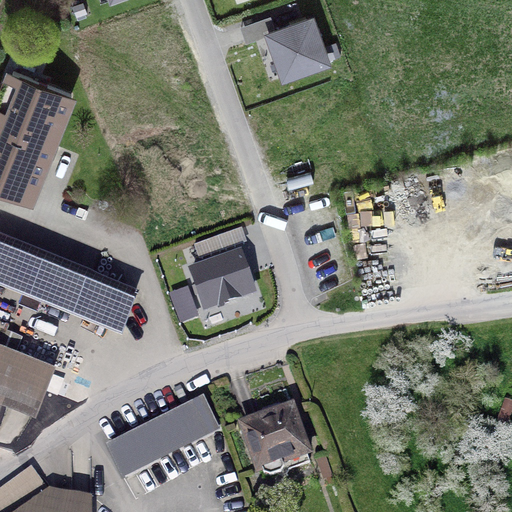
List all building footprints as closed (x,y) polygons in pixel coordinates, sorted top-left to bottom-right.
[(317,16),(264,35),(282,87),(335,69),(317,16)] [(0,93),(0,176),(42,194),(87,91),(15,60),(0,93)] [(0,398),(37,413),(56,366),(0,343),(0,281),(128,332),(145,290),(0,232),(0,398)] [(241,260),(194,275),(206,314),(254,298),(241,260)] [(112,437),(132,471),(226,419),(206,384),(112,437)] [(245,418),(263,472),(324,452),(306,398),(245,418)] [(94,511),(94,491),(58,484),(17,511),(94,511)]
